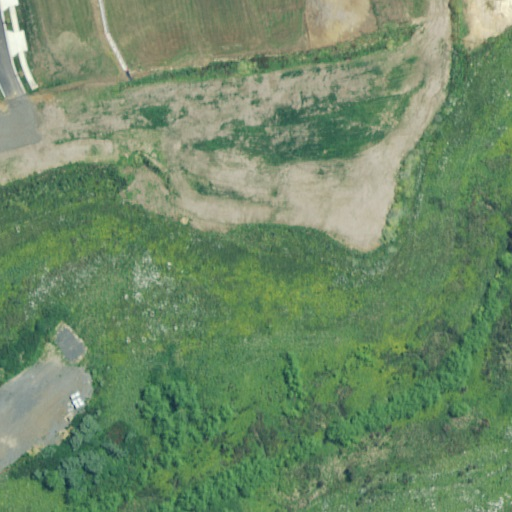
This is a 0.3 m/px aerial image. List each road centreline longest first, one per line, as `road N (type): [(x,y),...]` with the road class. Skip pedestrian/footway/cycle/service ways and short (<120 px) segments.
road 1 (unknown): [(0,425),(377,200),(424,141),(450,0)]
road 2 (unknown): [(13,94),(149,336)]
road 3 (unknown): [(258,64),(341,221)]
